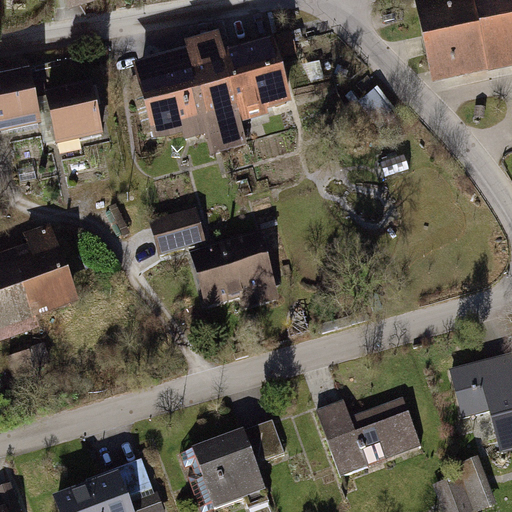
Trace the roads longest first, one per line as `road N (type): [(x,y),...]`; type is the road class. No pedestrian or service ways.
road 1 (residential): [(511,310),(0,452)]
road 2 (track): [(224,391),(104,226),(0,202)]
road 3 (residential): [(284,0),(0,48)]
road 4 (residential): [(331,0),(466,138),(511,205)]
